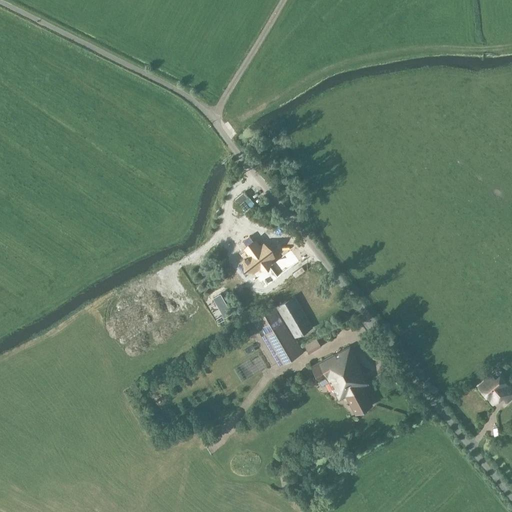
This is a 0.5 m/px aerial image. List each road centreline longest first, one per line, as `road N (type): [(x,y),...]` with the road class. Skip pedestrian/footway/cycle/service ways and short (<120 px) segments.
road 1 (unclassified): [(511,498),(213,120)]
road 2 (track): [(213,120),(282,0)]
